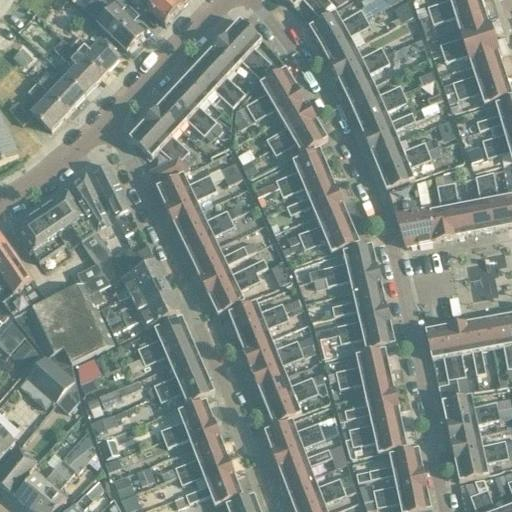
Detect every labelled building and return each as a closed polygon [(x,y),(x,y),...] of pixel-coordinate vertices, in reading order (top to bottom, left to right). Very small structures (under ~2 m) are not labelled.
[(144,36),(122,16),(130,8),(121,0),(100,0),(113,11),(98,27),(127,54),(144,36)] [(148,0),(143,7),(161,23),(160,23),(165,28),(183,10),(172,0),(148,0)] [(172,0),(183,10),(191,0),(172,0)] [(327,14),(312,0),(285,0),(294,9),(303,1),(319,19),(327,14)] [(312,0),(327,14),(336,9),(327,0),(312,0)] [(403,0),(359,0),(364,8),(377,0),(385,0),(390,8),(403,0)] [(448,0),(449,1),(439,5),(427,9),(430,17),(481,1),(480,0),(448,0)] [(481,1),(430,17),(433,26),(455,19),(458,29),(487,20),(481,1)] [(382,26),(383,30),(385,33),(387,33),(413,19),(407,4),(394,12),(398,20),(393,24),(389,22),(385,23),(382,26)] [(336,15),(309,30),(320,47),(366,22),(361,14),(341,24),(336,15)] [(462,40),(451,43),(440,47),(443,56),(495,39),(489,20),(487,20),(458,29),(462,40)] [(240,22),(226,37),(265,73),(271,66),(255,51),(262,42),(240,22)] [(366,22),(320,47),(329,65),(356,52),(351,40),(371,30),(366,22)] [(417,32),(401,41),(405,48),(387,57),(395,72),(415,61),(413,59),(427,52),(417,32)] [(226,37),(212,52),(235,73),(242,65),(260,81),(268,77),(264,73),(265,73),(226,37)] [(80,41),(71,51),(103,80),(120,62),(113,55),(117,51),(105,39),(91,54),(85,49),(87,48),(80,41)] [(501,59),(495,39),(443,56),(446,65),(467,58),(471,69),(500,60),(501,59)] [(71,51),(63,43),(54,52),(69,66),(71,64),(77,69),(66,80),(86,98),(103,80),(71,51)] [(212,52),(199,66),(238,103),(245,96),(228,80),(235,73),(212,52)] [(356,52),(329,65),(338,81),(386,60),(382,52),(361,61),(356,52)] [(386,60),(338,81),(347,101),(374,88),(369,77),(390,68),(386,60)] [(474,78),(463,82),(443,88),(446,97),(506,77),(500,60),(471,69),(474,78)] [(199,66),(185,81),(207,102),(215,94),(232,110),(238,103),(199,66)] [(266,97),(256,103),(236,114),(235,125),(235,126),(297,89),(286,71),(260,87),(266,97)] [(435,82),(432,74),(419,79),(423,88),(435,82)] [(53,83),(46,77),(37,86),(69,116),(86,98),(66,80),(61,75),(53,83)] [(511,97),(511,94),(506,77),(446,97),(449,106),(479,96),(483,107),(511,97)] [(185,81),(171,96),(216,138),(218,139),(223,133),(216,126),(217,125),(200,110),(207,102),(185,81)] [(69,116),(37,86),(28,95),(35,102),(37,99),(42,104),(32,115),(51,134),(69,116)] [(379,99),(374,88),(347,101),(351,108),(356,120),(404,97),(400,89),(379,99)] [(297,89),(235,126),(240,133),(275,113),(281,123),(307,107),(297,89)] [(216,138),(171,96),(157,111),(180,132),(188,123),(211,144),(216,138)] [(404,97),(356,120),(363,136),(391,125),(386,115),(407,105),(404,97)] [(442,103),(439,97),(427,102),(430,108),(442,103)] [(498,117),(487,120),(477,124),(479,133),(501,127),(511,123),(511,102),(495,107),(498,117)] [(23,128),(32,121),(18,104),(9,111),(23,128)] [(286,131),(277,137),(267,143),(272,151),(318,124),(307,107),(281,123),(286,131)] [(157,111),(144,125),(173,155),(169,160),(172,163),(178,159),(187,170),(195,163),(187,156),(190,155),(173,139),(180,132),(157,111)] [(391,125),(363,136),(370,154),(399,144),(395,134),(404,130),(425,122),(421,113),(391,125)] [(0,166),(18,158),(0,118),(0,166)] [(504,137),(493,140),(464,149),(467,157),(511,144),(511,123),(501,127),(504,137)] [(328,141),(318,124),(272,151),(277,158),(295,147),(301,157),(328,141)] [(173,155),(144,125),(130,140),(152,161),(160,152),(169,160),(173,155)] [(404,154),(399,144),(370,154),(378,171),(379,173),(428,154),(425,146),(413,151),(404,154)] [(511,144),(467,157),(470,166),(476,164),(476,165),(487,161),(499,157),(509,154),(511,166),(511,165),(511,144)] [(297,173),(286,178),(275,183),(279,191),(328,170),(320,151),(293,163),(297,173)] [(432,162),(428,154),(379,173),(386,193),(415,182),(410,171),(432,162)] [(178,159),(172,163),(149,174),(157,190),(184,177),(184,176),(190,174),(187,170),(178,159)] [(125,216),(131,213),(108,168),(108,167),(106,169),(103,169),(98,172),(96,175),(94,176),(125,235),(132,231),(125,216)] [(336,190),(328,170),(279,191),(282,199),(304,190),(308,199),(286,208),(288,212),(336,190)] [(493,176),(485,178),(495,232),(511,228),(511,213),(509,199),(497,201),(493,176)] [(189,188),(184,177),(157,190),(166,209),(214,187),(210,178),(199,183),(189,188)] [(111,229),(87,181),(86,178),(69,192),(68,192),(80,211),(98,238),(111,229)] [(476,180),(478,193),(480,204),(469,206),(475,236),(495,232),(485,178),(476,180)] [(279,191),(275,183),(254,192),(257,200),(279,191)] [(424,184),(388,197),(395,216),(406,249),(436,243),(430,214),(429,210),(424,184)] [(459,208),(457,198),(454,184),(445,186),(455,240),(475,236),(469,206),(459,208)] [(441,212),(430,214),(436,243),(455,240),(445,186),(436,188),(441,212)] [(217,193),(214,187),(166,209),(174,227),(202,214),(197,203),(217,193)] [(344,208),(336,190),(288,212),(290,218),(312,208),(317,220),(344,208)] [(68,192),(41,211),(60,238),(71,230),(84,249),(99,239),(98,238),(80,211),(68,192)] [(321,228),(310,233),(298,237),(298,236),(287,240),(290,249),(352,227),(344,208),(317,220),(321,228)] [(60,238),(41,211),(12,230),(31,257),(34,256),(42,268),(68,250),(60,238)] [(202,214),(174,227),(183,245),(231,223),(227,214),(207,223),(202,214)] [(234,229),(231,223),(183,245),(192,264),(220,250),(214,239),(234,229)] [(352,227),(290,249),(291,250),(282,253),(284,257),(291,255),(291,256),(295,254),(296,256),(316,249),(327,244),(332,256),(360,246),(352,227)] [(34,285),(0,236),(0,275),(15,298),(34,285)] [(112,259),(99,239),(84,249),(96,267),(97,268),(113,260),(112,259)] [(346,266),(334,268),(308,274),(310,284),(313,284),(377,268),(372,247),(343,254),(346,266)] [(148,249),(135,256),(142,269),(142,271),(155,265),(148,249)] [(142,269),(135,256),(134,256),(131,250),(112,259),(113,260),(125,279),(142,269)] [(224,260),(220,250),(192,264),(201,282),(228,269),(228,267),(248,257),(244,250),(224,260)] [(97,268),(96,267),(78,278),(82,287),(85,286),(90,297),(99,293),(123,281),(126,280),(125,279),(113,260),(97,268)] [(232,277),(228,269),(201,282),(209,300),(257,277),(256,275),(268,269),(264,262),(232,277)] [(126,280),(123,281),(128,290),(116,296),(120,304),(131,298),(164,282),(155,265),(142,271),(142,269),(125,279),(126,280)] [(377,268),(313,284),(315,291),(349,283),(352,295),(382,288),(377,268)] [(0,289),(8,301),(6,303),(7,303),(15,298),(0,275),(0,289)] [(257,277),(209,300),(218,317),(246,304),(241,293),(260,284),(257,277)] [(164,282),(131,298),(135,306),(114,316),(110,309),(102,313),(109,328),(172,299),(164,282)] [(28,314),(15,321),(47,361),(48,361),(59,353),(65,371),(115,346),(96,308),(90,297),(85,286),(82,287),(47,305),(43,307),(28,314)] [(354,304),(343,307),(324,311),(326,321),(356,313),(357,315),(386,308),(382,288),(352,295),(354,304)] [(99,293),(90,297),(96,308),(104,304),(99,293)] [(180,316),(172,299),(109,328),(114,338),(143,322),(147,331),(180,316)] [(257,304),(229,316),(236,334),(285,314),(301,308),(298,302),(283,308),(282,306),(261,315),(257,304)] [(9,317),(0,307),(0,325),(1,326),(9,317)] [(359,324),(348,327),(315,334),(317,345),(391,327),(386,308),(357,315),(359,324)] [(289,323),(285,314),(236,334),(244,353),(272,342),(268,332),(289,323)] [(511,347),(507,318),(486,321),(492,352),(504,349),(509,372),(511,371),(511,347)] [(190,339),(182,320),(154,332),(159,343),(139,351),(143,360),(190,339)] [(492,352),(486,321),(466,325),(472,355),(473,355),(480,393),(490,391),(483,353),(492,352)] [(466,325),(446,329),(458,397),(470,394),(462,357),(472,355),(466,325)] [(391,327),(317,345),(321,363),(331,360),(328,346),(330,345),(331,349),(352,344),(362,342),(365,354),(395,346),(391,327)] [(458,397),(446,329),(426,333),(432,362),(444,360),(450,388),(439,390),(441,401),(458,397)] [(190,339),(143,360),(146,368),(166,359),(171,369),(198,357),(190,339)] [(272,342),(244,353),(251,371),(311,347),(314,346),(311,339),(297,345),(297,343),(276,352),(272,342)] [(11,359),(26,372),(39,358),(25,344),(11,359)] [(311,347),(251,371),(259,390),(287,379),(283,369),(315,356),(311,347)] [(332,361),(350,359),(349,350),(331,353),(332,361)] [(358,369),(348,372),(327,376),(329,384),(338,382),(338,383),(329,385),(329,387),(390,373),(385,352),(356,359),(358,369)] [(175,379),(150,390),(147,392),(150,399),(157,396),(207,376),(198,357),(171,369),(175,379)] [(27,380),(56,405),(74,385),(45,359),(27,380)] [(78,368),(78,370),(81,387),(102,377),(98,368),(97,366),(95,362),(95,361),(78,368)] [(394,392),(390,373),(329,387),(331,395),(363,388),(365,399),(394,392)] [(215,395),(207,376),(157,396),(161,405),(183,396),(187,407),(215,395)] [(287,379),(259,390),(266,409),(315,389),(312,380),(291,388),(287,379)] [(324,385),(315,389),(266,409),(274,427),(302,416),(298,405),(318,397),(321,399),(327,397),(324,385)] [(117,390),(88,400),(92,412),(121,402),(117,390)] [(367,408),(356,410),(337,414),(340,424),(370,418),(399,412),(394,392),(365,399),(367,408)] [(471,398),(442,404),(446,425),(511,411),(510,401),(496,404),(474,409),(471,398)] [(172,428),(172,429),(162,433),(165,441),(214,422),(206,403),(178,414),(181,424),(172,428)] [(133,408),(121,413),(91,426),(97,445),(110,440),(106,430),(125,421),(125,422),(137,417),(133,408)] [(511,412),(511,411),(446,425),(451,445),(480,439),(478,428),(488,425),(488,424),(511,419),(511,412)] [(372,427),(361,430),(342,434),(345,444),(403,431),(399,412),(370,418),(372,427)] [(293,423),(276,430),(264,434),(272,454),(330,431),(329,430),(330,430),(327,421),(297,433),(293,423)] [(221,441),(214,422),(165,441),(168,449),(188,441),(192,452),(221,441)] [(0,431),(0,460),(15,444),(0,431)] [(333,439),(330,431),(272,454),(279,472),(307,462),(303,450),(325,442),(325,443),(333,439)] [(403,431),(345,444),(350,460),(352,460),(352,461),(355,461),(353,449),(376,444),(378,457),(408,451),(403,431)] [(31,511),(75,461),(93,448),(87,433),(44,483),(36,476),(16,499),(30,511),(31,511)] [(480,439),(451,445),(455,465),(511,452),(511,442),(505,444),(482,449),(480,439)] [(221,441),(192,452),(196,462),(175,470),(179,479),(228,460),(221,441)] [(114,442),(101,447),(106,462),(119,457),(114,442)] [(96,456),(93,448),(75,461),(31,511),(58,511),(66,503),(58,495),(75,475),(78,477),(96,456)] [(340,449),(307,462),(279,472),(286,491),(314,480),(310,469),(343,456),(340,449)] [(0,476),(0,486),(12,496),(37,465),(19,451),(0,476)] [(391,469),(380,471),(361,475),(360,469),(354,470),(356,477),(357,477),(358,485),(393,478),(423,473),(419,451),(389,458),(391,469)] [(511,452),(455,465),(459,484),(489,477),(486,467),(497,464),(510,461),(510,462),(511,461),(511,452)] [(228,460),(179,479),(175,481),(178,489),(203,479),(207,489),(236,479),(228,460)] [(105,466),(108,475),(122,470),(118,461),(105,466)] [(396,489),(385,491),(373,493),(372,487),(359,489),(364,505),(428,492),(423,473),(393,478),(396,489)] [(314,480),(286,491),(294,510),(353,487),(350,477),(318,490),(314,480)] [(236,479),(207,489),(173,502),(177,510),(210,498),(214,509),(243,498),(236,479)] [(501,511),(495,511),(492,504),(485,482),(473,485),(483,511),(505,511),(501,511)] [(88,511),(105,494),(99,484),(86,497),(71,511),(88,511)] [(483,511),(473,485),(466,486),(475,511),(483,511)] [(353,487),(294,510),(294,511),(326,511),(324,506),(355,494),(353,487)] [(428,511),(432,511),(428,492),(364,505),(366,511),(375,511),(377,511),(399,506),(400,511),(428,511)] [(259,511),(254,497),(227,507),(228,511),(259,511)]
